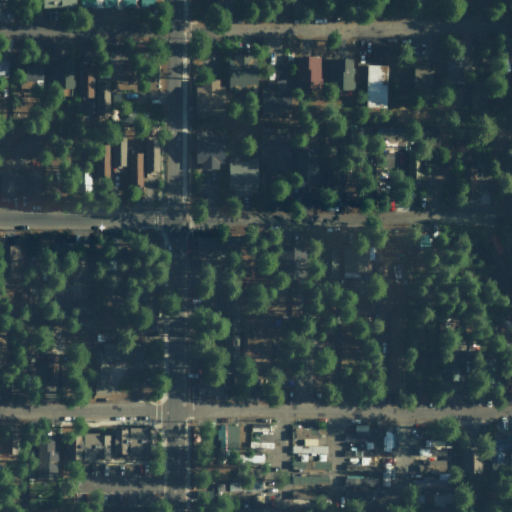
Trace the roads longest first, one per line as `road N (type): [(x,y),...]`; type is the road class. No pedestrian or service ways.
road 1 (residential): [(0,410),(511,411)]
road 2 (residential): [(169,511),(169,0)]
road 3 (residential): [(485,218),(0,219)]
road 4 (residential): [(483,29),(0,29)]
